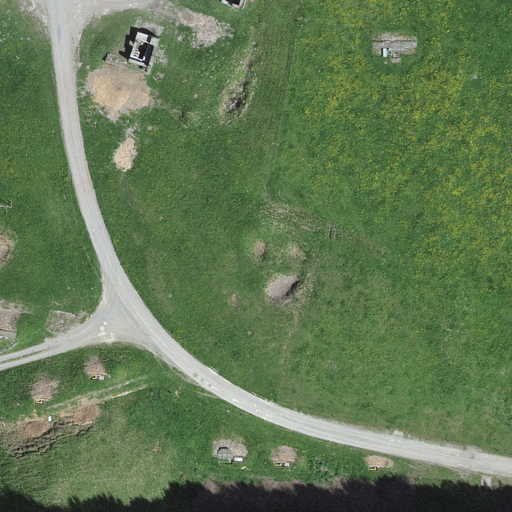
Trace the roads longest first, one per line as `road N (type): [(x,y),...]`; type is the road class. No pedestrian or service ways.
road 1 (track): [(511,466),(304,424),(201,375),(131,313),(78,167),(54,0)]
road 2 (track): [(131,313),(0,364)]
